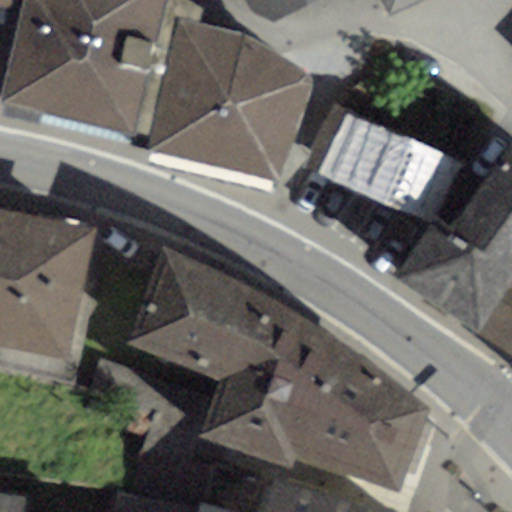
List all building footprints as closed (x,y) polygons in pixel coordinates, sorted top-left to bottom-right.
[(26,0),(1,102),(120,129),(160,0),(26,0)] [(300,0),(242,0),(250,14),(274,25),(305,7),(300,0)] [(383,0),(390,15),(425,0),(383,0)] [(187,9),(149,152),(274,182),(309,60),(187,9)] [(446,153),(345,108),(322,160),(424,204),(446,153)] [(511,148),(508,146),(448,239),(511,279),(511,148)] [(96,233),(0,211),(0,347),(67,362),(96,233)] [(430,225),(394,279),(511,357),(511,279),(448,239),(430,225)] [(301,315),(160,250),(126,345),(218,385),(279,361),(301,315)] [(431,410),(301,315),(279,361),(218,385),(199,437),(288,469),(295,459),(396,492),(431,410)] [(370,511),(272,483),(262,511),(370,511)] [(0,511),(20,511),(22,499),(0,495),(0,511)]
